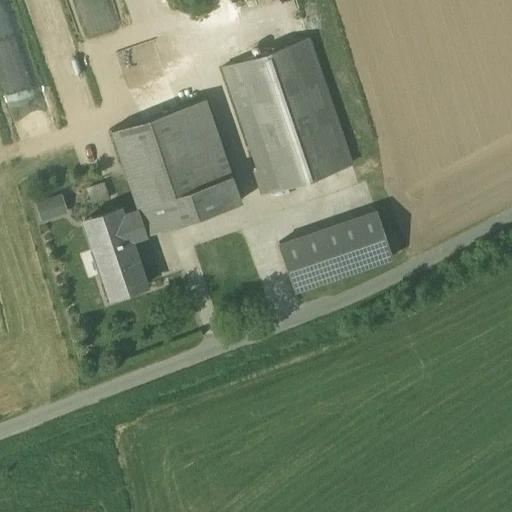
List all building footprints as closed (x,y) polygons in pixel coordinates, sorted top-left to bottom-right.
[(316,32),(226,63),(270,188),(360,157),(316,32)] [(84,219),(110,297),(146,284),(140,267),(138,268),(128,238),(146,232),(146,233),(239,201),(205,97),(111,130),(137,209),(121,215),(117,208),(84,219)] [(92,204),(108,198),(104,183),(87,189),(92,204)] [(37,199),(42,218),(68,211),(63,192),(37,199)] [(282,242),(298,288),(391,257),(375,210),(282,242)]
